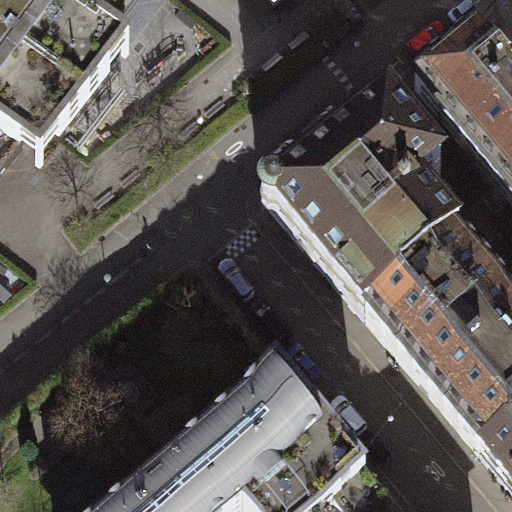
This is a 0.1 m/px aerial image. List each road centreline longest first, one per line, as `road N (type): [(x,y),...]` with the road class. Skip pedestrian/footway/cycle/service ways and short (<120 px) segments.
road 1 (residential): [(451,511),(211,219)]
road 2 (residential): [(211,219),(0,389)]
road 3 (residential): [(342,79),(214,189),(211,219)]
road 4 (residential): [(438,0),(342,79)]
